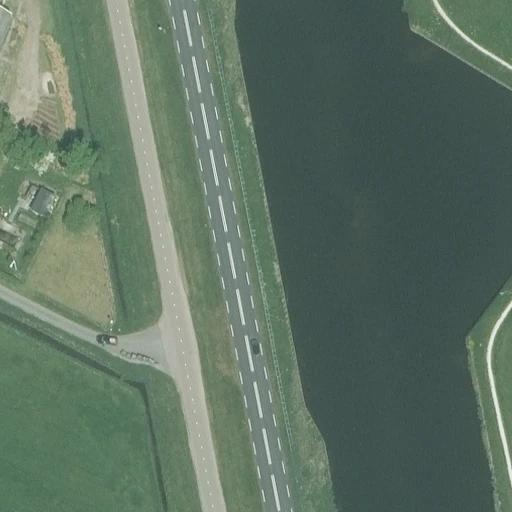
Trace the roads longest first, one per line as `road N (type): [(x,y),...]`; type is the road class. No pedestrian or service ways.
road 1 (primary): [(279,511),(181,0)]
road 2 (unclassified): [(213,511),(115,0)]
